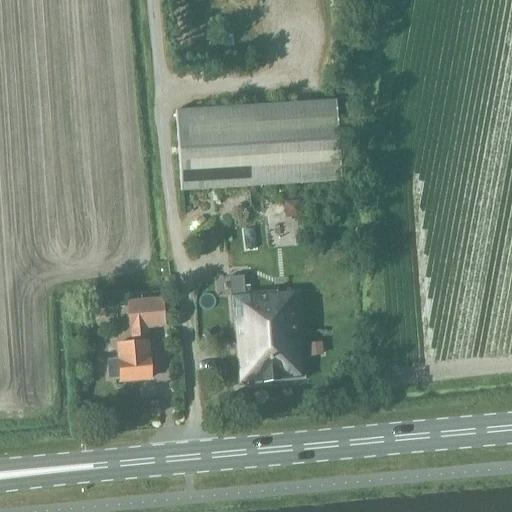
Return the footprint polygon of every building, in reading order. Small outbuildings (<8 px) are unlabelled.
[(172,111),(178,191),(339,180),(334,100),(172,111)] [(284,219),(301,218),(300,201),(283,202),(284,219)] [(205,235),(193,236),(194,255),(207,254),(205,235)] [(248,286),(242,286),(243,295),(229,296),(237,384),(303,381),(295,292),(276,294),(275,292),(248,294),(248,286)] [(163,298),(126,302),(128,330),(131,329),(132,345),(117,346),(118,360),(106,361),(108,380),(120,379),(120,382),(151,379),(146,328),(165,326),(163,298)] [(321,343),(307,344),(309,356),(322,355),(321,343)]
